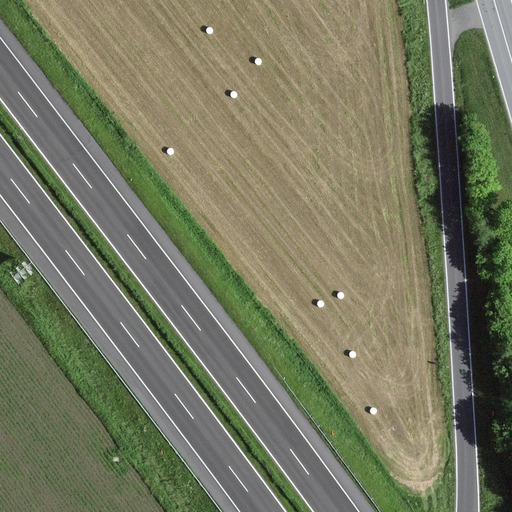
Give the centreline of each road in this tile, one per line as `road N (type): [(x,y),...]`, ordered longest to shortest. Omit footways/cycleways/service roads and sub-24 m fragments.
road 1 (motorway): [(332,511),(0,71)]
road 2 (motorway): [(435,0),(467,511)]
road 3 (motorway): [(0,164),(261,511)]
